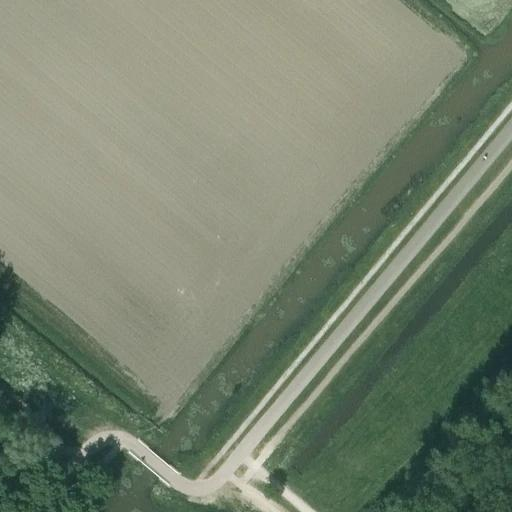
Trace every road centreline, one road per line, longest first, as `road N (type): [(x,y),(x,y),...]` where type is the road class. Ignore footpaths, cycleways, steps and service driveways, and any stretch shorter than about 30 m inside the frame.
road 1 (unknown): [(511,159),(255,469),(221,472)]
road 2 (unknown): [(103,460),(43,452),(0,507)]
